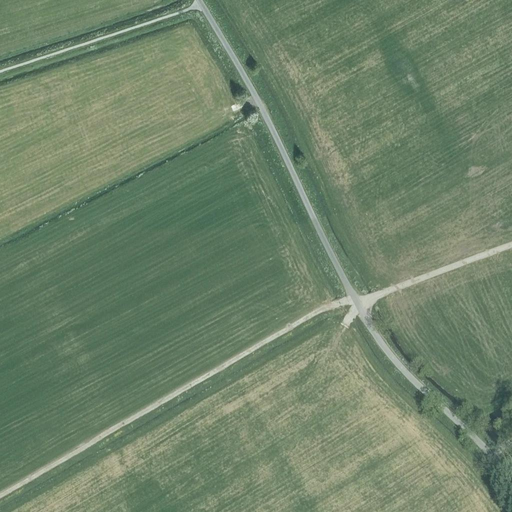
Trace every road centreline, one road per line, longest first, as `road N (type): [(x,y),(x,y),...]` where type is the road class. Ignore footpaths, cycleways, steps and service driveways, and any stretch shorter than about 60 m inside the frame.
road 1 (unclassified): [(511,480),(376,338),(198,0)]
road 2 (unknown): [(358,305),(511,248)]
